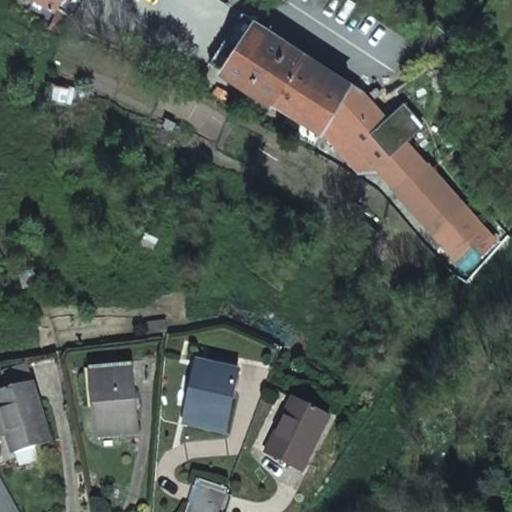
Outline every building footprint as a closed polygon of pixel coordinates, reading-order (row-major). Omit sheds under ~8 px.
[(44,0),(72,17),(82,0),(44,0)] [(209,64),(222,72),(254,21),(241,12),(209,64)] [(254,21),(222,72),(277,108),(280,104),(289,110),(321,132),(352,82),(350,81),(254,21)] [(352,82),(321,132),(357,173),(379,171),(464,266),(494,239),(407,140),(424,125),(406,105),(389,119),(362,89),(352,82)] [(315,141),(321,132),(289,110),(283,119),(315,141)] [(186,423),(225,431),(237,371),(198,363),(186,423)] [(93,377),(133,372),(133,366),(92,371),(93,377)] [(7,374),(12,391),(35,383),(30,367),(7,374)] [(99,437),(139,431),(133,372),(93,377),(99,437)] [(16,455),(53,443),(35,383),(12,391),(0,394),(0,416),(4,415),(10,437),(16,455)] [(265,452),(302,470),(329,416),(292,397),(265,452)] [(10,437),(4,415),(0,416),(0,420),(6,438),(10,437)]
